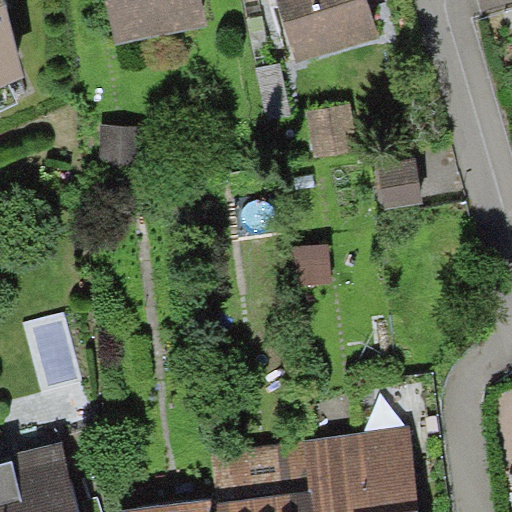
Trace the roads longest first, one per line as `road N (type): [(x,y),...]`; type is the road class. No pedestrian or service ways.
road 1 (residential): [(511,326),(474,192),(441,0)]
road 2 (residential): [(474,511),(461,415),(467,378),(511,340)]
